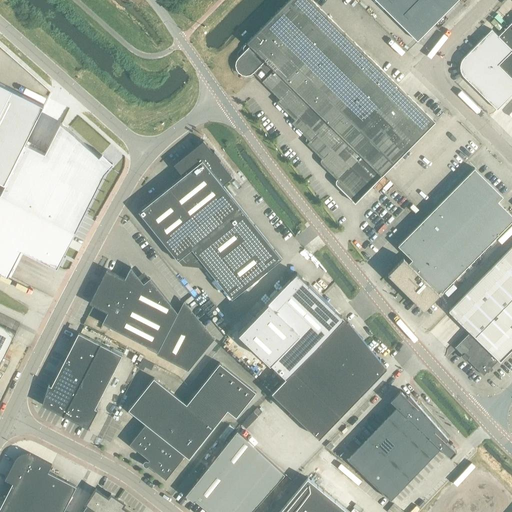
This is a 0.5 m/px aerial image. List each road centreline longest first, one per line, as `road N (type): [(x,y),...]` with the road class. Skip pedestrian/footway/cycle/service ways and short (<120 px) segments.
road 1 (unclassified): [(486,420),(221,100)]
road 2 (unclassified): [(8,414),(149,155)]
road 3 (unclassified): [(511,154),(432,74),(439,42),(484,0)]
road 4 (unclassified): [(149,155),(0,23)]
road 5 (residential): [(171,511),(129,479),(8,414)]
road 6 (unclassified): [(221,100),(151,0)]
